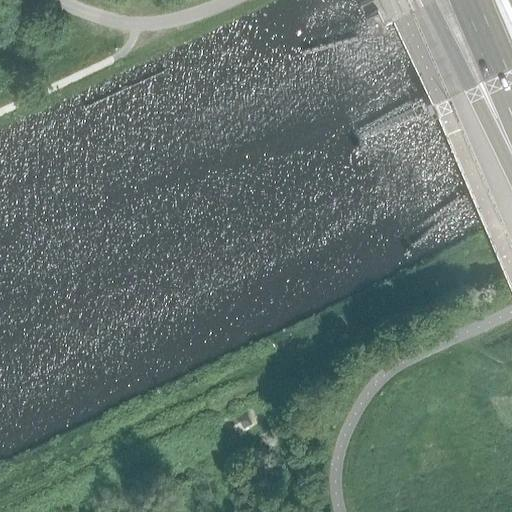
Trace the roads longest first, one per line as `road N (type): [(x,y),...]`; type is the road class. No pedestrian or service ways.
road 1 (track): [(0,498),(511,249)]
road 2 (unclassified): [(52,0),(137,25),(232,0)]
road 3 (trunk): [(426,0),(470,86),(511,136)]
